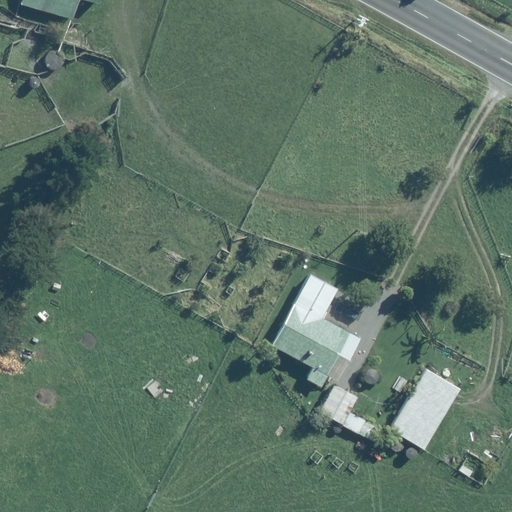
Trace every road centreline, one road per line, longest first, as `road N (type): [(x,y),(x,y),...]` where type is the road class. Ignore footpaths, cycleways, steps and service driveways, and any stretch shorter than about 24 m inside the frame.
road 1 (track): [(128,0),(141,98),(166,135),(258,195),(362,211),(435,202)]
road 2 (secondary): [(511,65),(393,0)]
